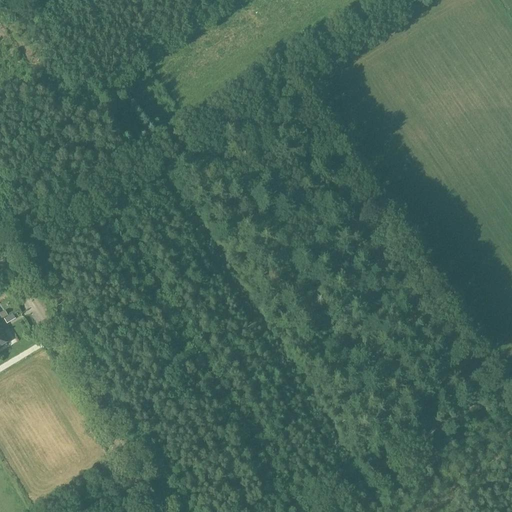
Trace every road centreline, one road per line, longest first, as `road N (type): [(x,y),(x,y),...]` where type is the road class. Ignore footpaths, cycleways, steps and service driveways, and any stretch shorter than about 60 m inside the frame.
road 1 (track): [(97,196),(297,511)]
road 2 (track): [(277,82),(487,390)]
road 3 (track): [(277,82),(2,252)]
road 4 (unclassified): [(0,247),(161,511)]
road 5 (track): [(312,511),(487,390)]
road 6 (track): [(405,0),(277,82)]
